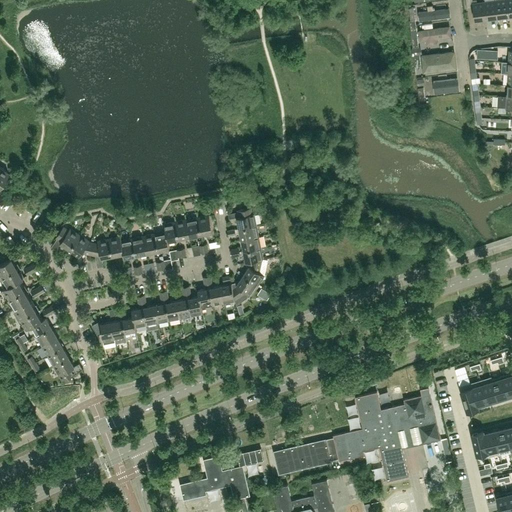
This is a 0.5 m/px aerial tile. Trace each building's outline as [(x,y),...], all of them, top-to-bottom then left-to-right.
[(465,0),(466,8),(472,8),(474,20),(485,18),(483,1),(476,2),(476,0),(465,0)] [(497,17),(494,0),(493,0),(483,1),(485,18),(486,18),(497,17)] [(508,15),(506,0),(494,0),(497,17),(508,15)] [(415,23),(449,19),(447,9),(432,11),(432,6),(413,8),(415,23)] [(418,31),(418,43),(424,43),(424,48),(437,47),(437,40),(450,40),(449,29),(418,31)] [(453,52),(420,57),(423,77),(456,72),(453,52)] [(508,73),(511,73),(511,61),(508,62),(502,61),(502,73),(508,73)] [(498,95),(497,107),(511,107),(511,95),(506,96),(498,95)] [(256,225),(254,213),(252,214),(251,207),(237,210),(239,216),(237,217),(239,228),(256,225)] [(212,232),(209,215),(198,217),(201,234),(212,232)] [(201,234),(198,217),(186,219),(190,237),(201,234)] [(190,237),(186,219),(175,222),(179,239),(190,237)] [(179,239),(175,222),(164,224),(165,232),(166,231),(168,241),(179,239)] [(259,236),(256,225),(239,228),(241,239),(259,236)] [(70,249),(80,234),(70,228),(69,230),(64,226),(56,238),(61,241),(60,243),(70,249)] [(170,249),(168,241),(166,231),(165,232),(154,234),(158,251),(170,249)] [(91,254),(93,242),(89,242),(90,241),(80,234),(70,249),(80,256),(82,253),(91,254)] [(158,251),(154,234),(143,236),(147,253),(158,251)] [(124,254),(121,240),(120,236),(109,238),(112,256),(124,254)] [(147,253),(143,236),(132,238),(135,256),(147,253)] [(261,247),(259,236),(241,239),(243,251),(261,247)] [(112,256),(109,238),(98,241),(98,243),(93,242),(91,254),(101,256),(101,258),(112,256)] [(135,256),(132,238),(121,240),(124,254),(124,258),(135,256)] [(263,259),(261,247),(243,251),(246,262),(251,261),(263,259)] [(23,277),(12,258),(12,257),(0,263),(0,273),(8,286),(23,277)] [(260,273),(263,259),(251,261),(246,262),(247,266),(249,267),(243,276),(258,285),(264,276),(260,273)] [(38,269),(36,266),(34,262),(24,268),(28,275),(38,269)] [(30,299),(19,280),(25,277),(24,276),(23,277),(8,286),(2,289),(3,290),(4,289),(15,308),(30,299)] [(238,283),(235,281),(234,283),(232,284),(233,289),(235,300),(235,301),(236,305),(251,295),(258,285),(243,276),(238,283)] [(235,300),(233,289),(232,284),(220,286),(224,303),(235,301),(235,300)] [(45,291),(44,288),(42,285),(31,291),(35,297),(45,291)] [(224,303),(220,286),(209,288),(213,306),(224,303)] [(213,306),(209,288),(197,290),(199,296),(201,308),(202,308),(213,306)] [(188,298),(191,316),(203,314),(202,308),(201,308),(199,296),(188,298)] [(180,318),(191,316),(188,298),(177,301),(180,318)] [(42,319),(30,299),(15,308),(27,328),(25,328),(26,329),(31,326),(42,319)] [(180,318),(177,301),(165,303),(169,320),(180,318)] [(169,320),(165,303),(154,305),(158,323),(169,320)] [(57,311),(55,308),(53,304),(43,310),(46,317),(57,311)] [(158,323),(154,305),(143,307),(147,325),(158,323)] [(136,327),(134,317),(133,317),(126,318),(124,307),(120,308),(121,315),(122,319),(126,339),(128,339),(128,336),(137,334),(136,327)] [(147,325),(143,307),(132,309),(133,317),(134,317),(136,327),(147,325)] [(52,327),(46,316),(42,319),(31,326),(36,335),(52,327)] [(94,320),(92,316),(86,320),(88,324),(94,320)] [(126,339),(122,319),(111,321),(115,339),(115,341),(115,343),(126,340),(126,339)] [(115,341),(115,339),(111,321),(101,324),(99,321),(92,325),(98,335),(102,333),(104,344),(104,343),(105,347),(116,345),(115,343),(115,341)] [(57,336),(52,327),(36,335),(42,345),(57,336)] [(63,346),(57,336),(42,345),(48,355),(63,346)] [(69,356),(63,346),(48,355),(53,365),(69,356)] [(83,369),(80,363),(75,366),(69,356),(53,365),(63,381),(83,369)] [(511,374),(502,377),(508,396),(511,394),(511,374)] [(502,377),(492,381),(498,399),(508,396),(502,377)] [(492,381),(482,384),(488,402),(498,399),(492,381)] [(482,384),(472,387),(477,405),(478,405),(488,402),(482,384)] [(409,475),(408,474),(398,430),(404,428),(405,432),(411,430),(410,427),(418,425),(422,443),(441,439),(428,387),(421,389),(422,394),(403,399),(404,403),(381,409),(377,391),(357,396),(364,427),(333,435),(333,436),(339,458),(362,453),(361,449),(381,444),(389,480),(409,475)] [(472,387),(461,390),(467,411),(478,407),(478,405),(477,405),(472,387)] [(445,402),(454,400),(453,392),(444,394),(445,402)] [(504,428),(494,431),(498,449),(509,447),(504,428)] [(483,431),(472,433),(477,454),(488,452),(483,433),(484,433),(483,431)] [(484,433),(483,433),(488,452),(498,449),(494,431),(484,433)] [(339,458),(333,436),(326,438),(273,450),(279,474),(331,461),(331,459),(339,458)] [(263,460),(261,448),(237,453),(239,465),(227,468),(227,469),(222,470),(219,456),(220,455),(203,459),(204,459),(208,477),(203,478),(188,481),(188,482),(181,483),(180,483),(184,499),(185,499),(184,499),(206,494),(207,494),(206,490),(210,489),(211,489),(221,487),(221,486),(231,484),(235,498),(234,498),(240,497),(243,511),(248,511),(247,504),(246,498),(245,496),(250,495),(250,494),(243,465),(243,464),(263,460)] [(330,511),(335,511),(327,479),(312,482),(312,483),(315,494),(292,500),(288,484),(273,487),(273,488),(279,511),(330,511)] [(511,511),(508,494),(497,496),(500,511),(511,511)]
